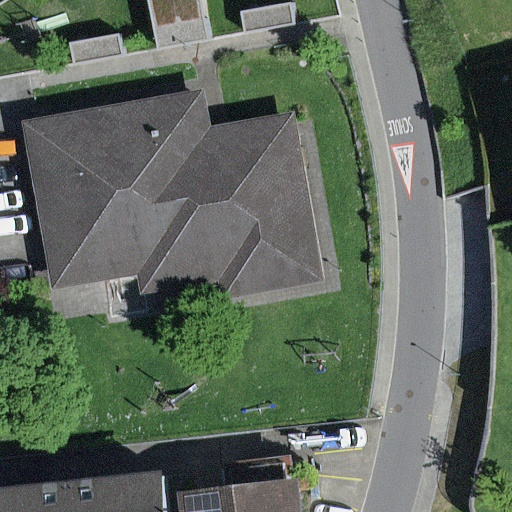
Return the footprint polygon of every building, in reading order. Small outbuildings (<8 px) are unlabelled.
[(220,0),(173,0),(182,42),(227,32),(220,0)] [(156,267),(160,292),(228,280),(231,297),(343,276),(310,107),(221,124),(215,87),(38,116),(66,282),(156,267)] [(193,511),(188,459),(94,468),(98,511),(193,511)] [(98,511),(94,468),(0,478),(0,494),(1,511),(98,511)] [(332,511),(327,468),(201,484),(204,511),(332,511)]
